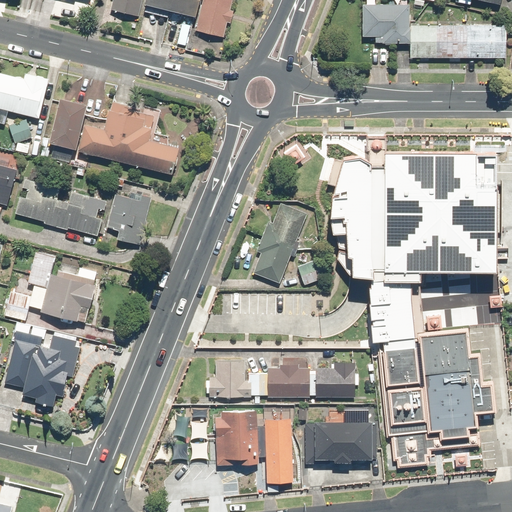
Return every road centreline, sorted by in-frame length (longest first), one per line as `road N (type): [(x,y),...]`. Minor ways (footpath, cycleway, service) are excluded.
road 1 (secondary): [(226,171),(107,470)]
road 2 (secondary): [(185,73),(0,27)]
road 3 (residential): [(511,497),(333,511)]
road 4 (tertiary): [(511,99),(354,98)]
